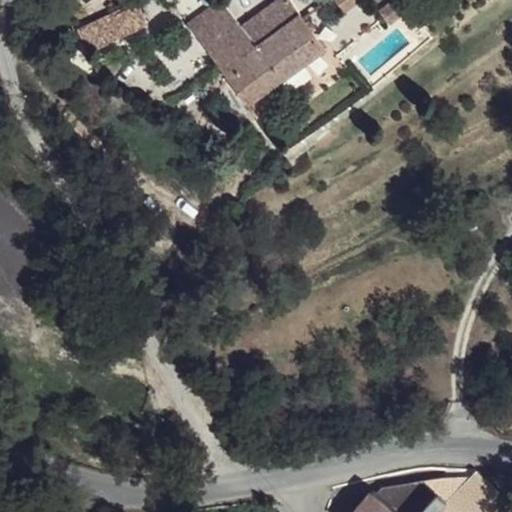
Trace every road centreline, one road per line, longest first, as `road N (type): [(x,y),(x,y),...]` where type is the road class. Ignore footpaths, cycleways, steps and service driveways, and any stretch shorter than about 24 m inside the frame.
road 1 (residential): [(0,41),(26,116),(163,361),(173,416),(231,486)]
road 2 (tertiary): [(231,486),(428,453),(511,452)]
road 3 (tertiary): [(0,450),(84,484),(231,486)]
